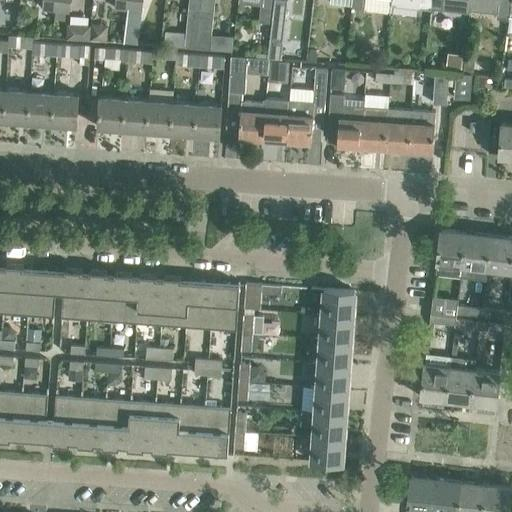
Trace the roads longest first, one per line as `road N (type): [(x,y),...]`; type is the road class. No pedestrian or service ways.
road 1 (residential): [(397,271),(403,205),(395,197),(0,165)]
road 2 (residential): [(0,243),(397,271)]
road 3 (residential): [(313,511),(257,507),(235,486),(0,469)]
road 4 (residential): [(368,511),(397,271)]
